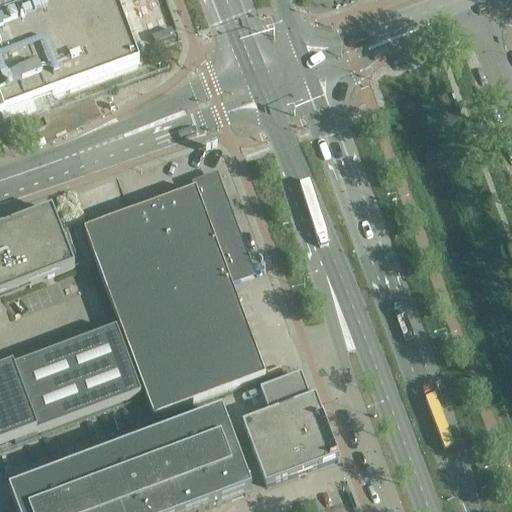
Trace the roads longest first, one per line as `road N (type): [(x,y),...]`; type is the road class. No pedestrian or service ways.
road 1 (primary): [(474,511),(307,61)]
road 2 (primary): [(321,245),(423,511)]
road 3 (unclassified): [(321,245),(333,330),(397,511)]
road 4 (unclassified): [(0,185),(253,82)]
road 5 (primary): [(253,82),(321,245)]
road 6 (unclassified): [(307,61),(458,0)]
